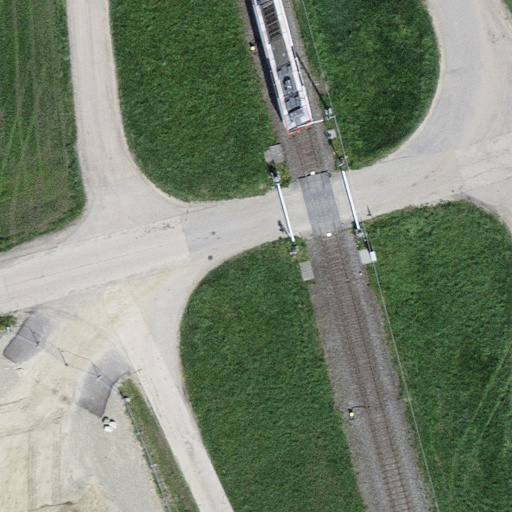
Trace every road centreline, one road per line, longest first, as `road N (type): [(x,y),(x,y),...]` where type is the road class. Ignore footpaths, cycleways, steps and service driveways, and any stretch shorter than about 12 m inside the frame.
road 1 (track): [(218,511),(138,327),(105,175),(86,0)]
road 2 (track): [(511,152),(120,253)]
road 3 (unclassified): [(511,119),(461,0)]
road 4 (track): [(0,285),(120,253)]
